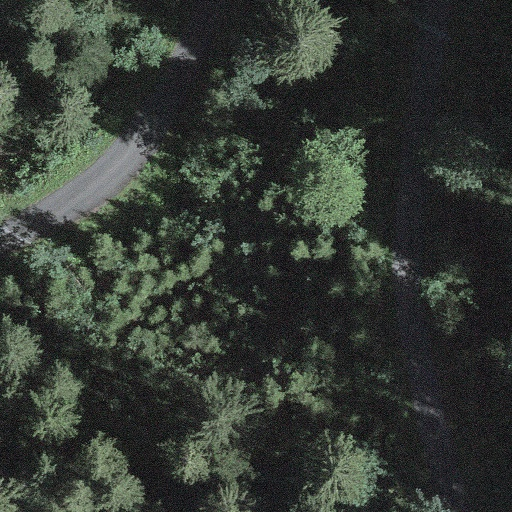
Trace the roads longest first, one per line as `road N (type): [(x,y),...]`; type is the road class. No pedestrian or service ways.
road 1 (unclassified): [(435,0),(404,274),(422,391),(461,511)]
road 2 (unclassified): [(0,228),(122,145),(171,78),(209,0)]
